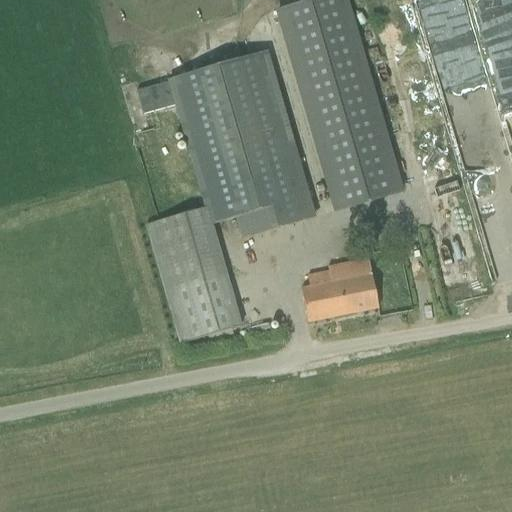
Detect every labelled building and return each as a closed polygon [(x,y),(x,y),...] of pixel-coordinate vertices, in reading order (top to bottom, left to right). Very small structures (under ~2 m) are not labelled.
[(316,0),(277,12),(335,213),(400,194),(343,0),(316,0)] [(397,127),(511,112),(511,51),(452,59),(454,71),(437,73),(439,92),(393,97),(397,127)] [(205,210),(211,226),(236,218),(242,239),(312,219),(267,55),(168,80),(205,210)] [(211,226),(205,210),(146,227),(180,345),(239,328),(234,309),(211,226)] [(300,290),(306,324),(377,310),(367,260),(327,268),(328,273),(306,277),(309,289),(300,290)]
